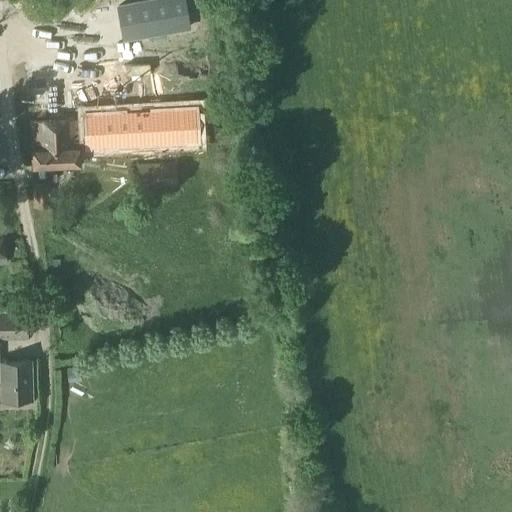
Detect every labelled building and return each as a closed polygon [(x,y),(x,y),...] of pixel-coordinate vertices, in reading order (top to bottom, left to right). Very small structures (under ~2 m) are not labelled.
[(122,41),(189,28),(183,0),(153,0),(116,7),(122,41)] [(104,33),(103,8),(33,10),(33,20),(21,20),(21,38),(32,38),(34,106),(56,106),(54,34),(104,33)] [(85,131),(78,131),(79,148),(86,148),(86,150),(196,144),(194,109),(84,115),(85,131)] [(25,311),(0,311),(0,338),(26,338),(25,311)] [(0,400),(31,400),(30,362),(0,362),(0,400)]
